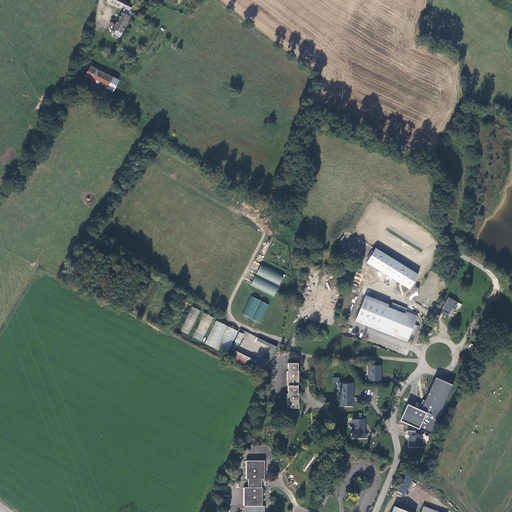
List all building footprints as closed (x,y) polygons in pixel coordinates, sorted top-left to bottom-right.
[(120,8),(123,9),(129,12),(131,8),(133,9),(135,6),(125,1),(125,0),(124,0),(106,0),(106,2),(120,9),(120,8)] [(111,36),(116,39),(128,17),(121,13),(112,30),(114,31),(111,36)] [(118,82),(89,67),(84,78),(112,93),(118,82)] [(375,248),(366,263),(410,289),(419,274),(375,248)] [(261,264),(251,286),(273,297),(284,275),(261,264)] [(242,314),(261,323),(269,305),(250,296),(242,314)] [(365,297),(356,318),(409,339),(411,334),(415,335),(419,326),(415,324),(417,318),(405,314),(402,313),(404,307),(393,302),(391,308),(365,297)] [(448,317),(452,309),(458,311),(461,304),(448,297),(440,313),(448,317)] [(188,334),(200,311),(192,307),(180,330),(188,334)] [(201,341),(213,317),(204,313),(192,336),(201,341)] [(356,318),(355,321),(407,342),(409,339),(356,318)] [(235,335),(226,331),(224,338),(233,342),(235,335)] [(263,347),(254,344),(252,351),(260,354),(263,347)] [(263,365),(235,351),(231,360),(259,373),(263,365)] [(298,369),(297,363),(288,363),(288,371),(287,371),(287,385),(288,385),(288,393),(287,394),(287,407),(298,408),(298,394),(297,394),(297,386),(299,386),(299,371),(297,371),(298,369)] [(380,380),(380,366),(369,366),(368,381),(380,380)] [(433,433),(451,383),(435,378),(426,401),(422,400),(421,404),(416,403),(415,407),(407,404),(401,421),(433,433)] [(341,395),(353,395),(353,384),(341,383),(341,395)] [(353,406),(353,395),(341,395),(341,406),(353,406)] [(353,420),(353,438),(367,438),(366,433),(364,433),(364,420),(353,420)] [(421,447),(422,435),(409,435),(410,446),(421,447)] [(264,511),(265,505),(263,505),(263,487),(261,487),(261,478),(265,478),(265,460),(246,460),(246,479),(249,479),(249,487),(245,487),(244,511),(264,511)] [(405,474),(397,492),(405,495),(413,478),(405,474)]
